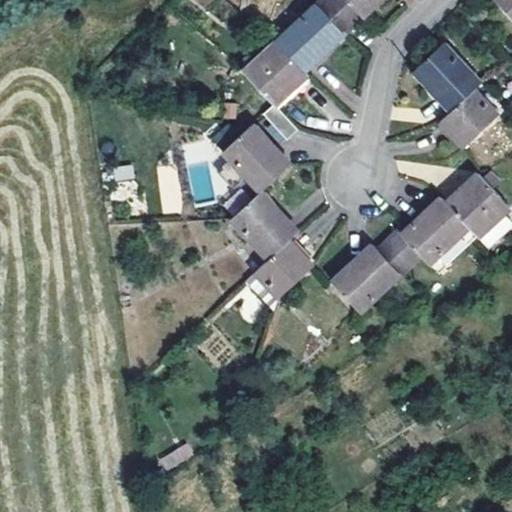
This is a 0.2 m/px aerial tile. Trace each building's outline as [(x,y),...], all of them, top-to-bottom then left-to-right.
[(321,0),(316,5),(345,35),(381,0),(321,0)] [(511,0),(497,0),(511,16),(511,0)] [(316,5),(276,43),(278,44),(305,72),(345,35),(316,5)] [(474,90),(481,83),(444,43),(415,70),(452,110),(474,90)] [(305,72),(278,44),(245,75),(273,105),(277,109),(310,78),(305,72)] [(474,90),(452,110),(441,120),(465,145),(497,114),(474,90)] [(277,109),(273,105),(262,115),(287,140),(297,130),(277,109)] [(289,164),(252,125),(223,151),(260,191),(289,164)] [(132,165),(112,167),(114,181),(134,179),(132,165)] [(448,204),(470,228),(479,237),(511,207),(481,174),(448,204)] [(260,191),(232,218),(268,257),(287,240),(297,230),(260,191)] [(380,251),(403,276),(422,258),(429,266),(439,257),(470,228),(448,204),(443,198),(404,235),(401,231),(380,251)] [(470,228),(439,257),(448,267),(479,237),(470,228)] [(312,265),(287,240),(268,257),(253,272),(278,297),(312,265)] [(380,251),(376,247),(335,284),(363,313),(403,276),(380,251)] [(165,468),(194,457),(189,445),(160,456),(165,468)]
